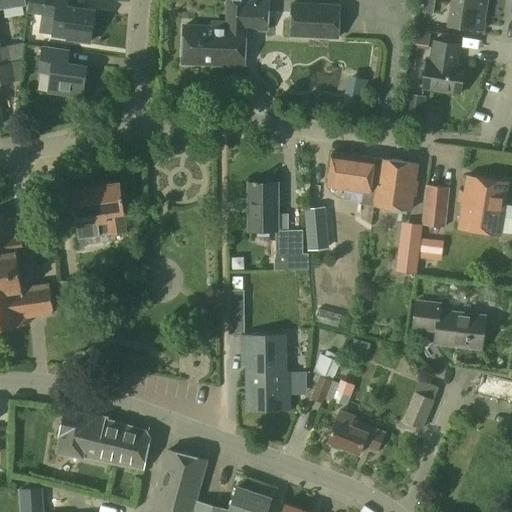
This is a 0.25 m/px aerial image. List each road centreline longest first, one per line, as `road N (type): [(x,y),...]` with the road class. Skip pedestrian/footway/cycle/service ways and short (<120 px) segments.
road 1 (residential): [(140,131),(274,127),(424,149)]
road 2 (unclassified): [(391,511),(166,420)]
road 3 (unclassified): [(166,420),(60,385),(0,380)]
road 4 (residential): [(0,158),(140,131)]
road 5 (residential): [(140,131),(140,0)]
